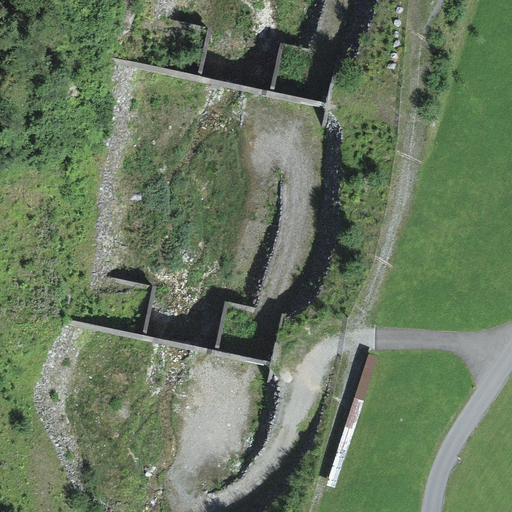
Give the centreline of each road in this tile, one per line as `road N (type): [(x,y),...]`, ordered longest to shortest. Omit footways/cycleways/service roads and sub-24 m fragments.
road 1 (track): [(506,358),(443,342),(334,343),(307,377),(292,432),(257,489),(219,508),(190,498),(184,468)]
road 2 (unclassified): [(511,348),(447,452),(430,511)]
